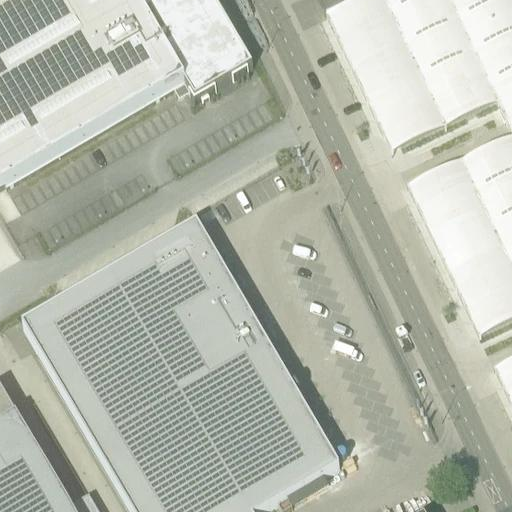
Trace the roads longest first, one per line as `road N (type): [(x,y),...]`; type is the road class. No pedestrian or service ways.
road 1 (unclassified): [(504,511),(262,0)]
road 2 (unknown): [(346,177),(256,229),(256,262),(356,440),(388,443),(457,412)]
